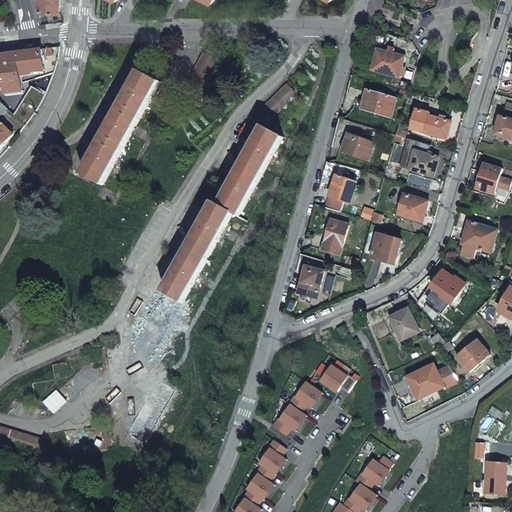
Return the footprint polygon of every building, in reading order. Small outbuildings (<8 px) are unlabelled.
[(62,0),(42,0),(42,10),(61,12),(62,0)] [(62,47),(19,53),(22,73),(47,70),(45,56),(60,54),(62,47)] [(380,50),(374,70),(401,77),(407,57),(380,50)] [(205,52),(185,87),(197,94),(216,59),(205,52)] [(0,55),(0,95),(11,94),(6,54),(0,55)] [(103,186),(162,82),(142,71),(84,175),(103,186)] [(288,82),(264,108),(274,117),(297,92),(288,82)] [(410,91),(403,89),(401,96),(408,98),(410,91)] [(369,90),(363,109),(392,118),(397,98),(369,90)] [(0,116),(9,108),(0,98),(0,148),(15,134),(0,117),(0,116)] [(511,109),(505,107),(498,135),(511,139),(511,109)] [(412,129),(425,133),(431,116),(431,113),(418,110),(412,129)] [(431,116),(425,133),(448,140),(453,122),(431,116)] [(265,172),(285,137),(265,125),(219,204),(235,213),(239,216),(265,172)] [(397,135),(383,131),(381,138),(395,143),(396,140),(397,135)] [(349,134),(344,151),(369,160),(375,143),(349,134)] [(423,142),(420,142),(412,170),(435,177),(441,158),(435,156),(436,152),(432,151),(433,145),(423,142)] [(485,163),(478,189),(496,195),(498,187),(510,190),(511,184),(511,179),(501,177),(504,168),(485,163)] [(358,181),(338,175),(327,207),(342,212),(345,201),(351,203),(358,181)] [(406,195),(400,215),(424,222),(429,201),(406,195)] [(138,337),(157,348),(186,298),(219,241),(235,213),(219,204),(216,202),(138,337)] [(364,218),(371,220),(374,211),(366,209),(364,218)] [(383,223),(384,213),(375,212),(374,221),(383,223)] [(333,219),(324,250),(342,256),(351,225),(333,219)] [(471,222),(464,245),(492,253),(499,230),(471,222)] [(385,257),(398,260),(403,241),(380,234),(373,258),(384,261),(385,257)] [(361,266),(362,259),(354,257),(352,263),(361,266)] [(396,265),(398,260),(385,257),(384,261),(396,265)] [(308,266),(300,293),(318,298),(326,271),(308,266)] [(436,290),(429,300),(438,306),(444,299),(453,305),(468,285),(458,277),(456,278),(446,271),(434,288),(436,290)] [(511,292),(502,313),(511,317),(511,292)] [(392,318),(403,340),(420,331),(409,309),(392,318)] [(358,321),(361,329),(368,326),(364,316),(359,318),(358,321)] [(433,339),(439,348),(447,343),(441,335),(433,339)] [(479,341),(458,358),(470,373),(492,355),(479,341)] [(151,376),(147,348),(146,342),(133,344),(137,378),(151,376)] [(444,345),(446,352),(456,349),(454,342),(444,345)] [(410,378),(420,399),(446,386),(435,365),(410,378)] [(357,380),(343,370),(342,372),(334,366),(324,380),(339,391),(341,387),(349,392),(357,380)] [(176,391),(156,379),(125,433),(145,445),(176,391)] [(323,393),(308,383),(303,391),(301,389),(291,404),(292,405),(286,413),(285,412),(275,426),(287,435),(293,428),(296,430),(307,415),(303,412),(309,405),(312,408),(323,393)] [(0,440),(41,453),(44,441),(44,440),(30,436),(0,426),(0,440)] [(108,427),(65,430),(66,451),(109,448),(108,427)] [(286,459),(283,456),(288,449),(276,440),(266,454),(267,455),(261,463),(264,465),(253,479),(255,480),(249,488),(250,489),(240,504),(241,505),(236,511),(258,511),(261,509),(258,507),(274,484),(270,482),(276,474),(276,473),(286,459)] [(480,440),(472,440),(471,456),(479,457),(480,440)] [(358,511),(362,507),(366,509),(376,495),(370,490),(375,482),(379,485),(382,481),(381,481),(393,464),(385,458),(380,464),(375,460),(369,468),(368,467),(358,481),(362,485),(356,493),(355,492),(345,506),(341,504),(335,511),(358,511)] [(489,463),(487,493),(506,494),(508,464),(489,463)]
